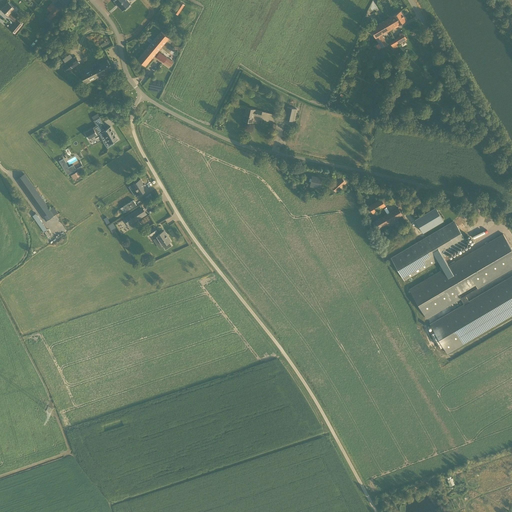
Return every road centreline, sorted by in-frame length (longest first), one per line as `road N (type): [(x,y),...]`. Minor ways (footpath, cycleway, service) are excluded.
road 1 (unclassified): [(376,511),(294,365),(194,239),(149,164),(135,126),(143,95)]
road 2 (unclassified): [(511,207),(266,151),(143,95)]
road 3 (unclassified): [(511,166),(408,0)]
